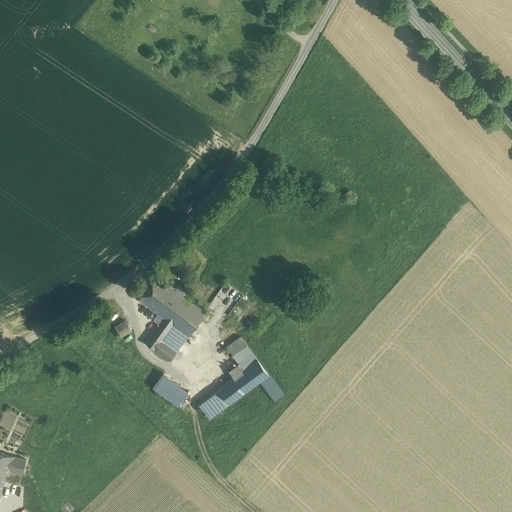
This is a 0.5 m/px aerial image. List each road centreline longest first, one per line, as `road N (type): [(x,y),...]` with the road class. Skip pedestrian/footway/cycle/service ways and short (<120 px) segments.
road 1 (unclassified): [(332,0),(257,135),(196,214),(108,293),(0,356)]
road 2 (secondary): [(511,119),(401,0)]
